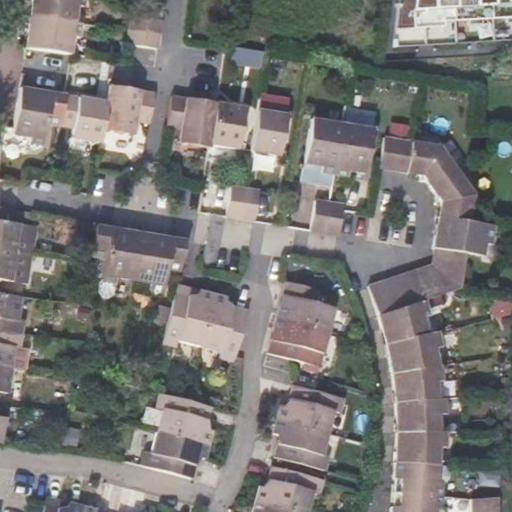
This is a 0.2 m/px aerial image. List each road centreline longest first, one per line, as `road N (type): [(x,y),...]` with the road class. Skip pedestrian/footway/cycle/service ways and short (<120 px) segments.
road 1 (residential): [(375,511),(385,407),(360,297),(331,249),(262,238)]
road 2 (residential): [(221,501),(241,455),(262,238)]
road 3 (residential): [(262,238),(0,195)]
road 4 (residential): [(221,501),(64,464),(0,458)]
